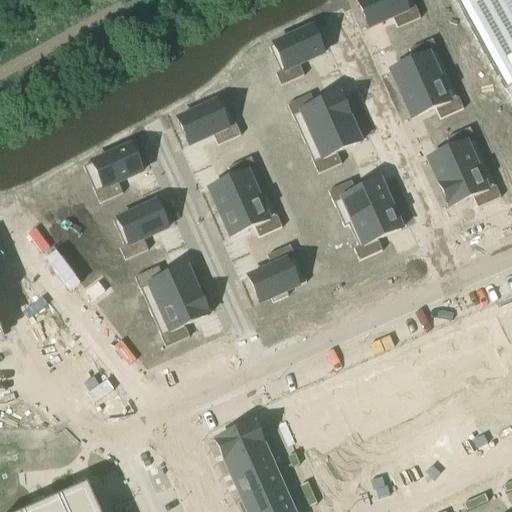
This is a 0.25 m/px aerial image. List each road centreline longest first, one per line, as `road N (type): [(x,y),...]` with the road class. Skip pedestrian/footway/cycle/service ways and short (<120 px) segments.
road 1 (residential): [(320,29),(444,287)]
road 2 (residential): [(253,368),(96,434),(5,389)]
road 3 (residential): [(149,130),(253,368)]
road 4 (residential): [(444,287),(253,368)]
